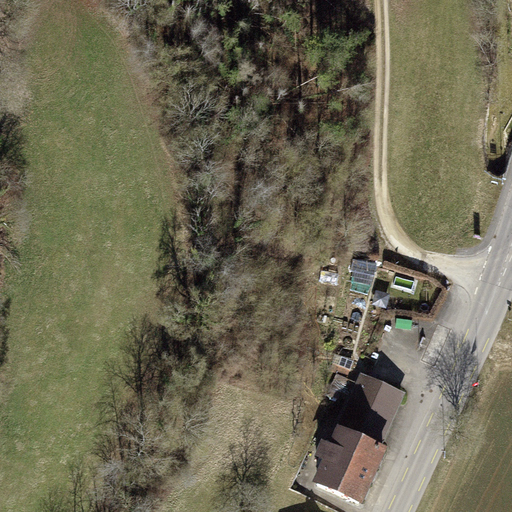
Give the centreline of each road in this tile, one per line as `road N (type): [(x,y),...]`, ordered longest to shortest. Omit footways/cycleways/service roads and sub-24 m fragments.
road 1 (track): [(502,281),(413,258),(392,236),(376,185),(380,0)]
road 2 (secondary): [(399,511),(511,254)]
